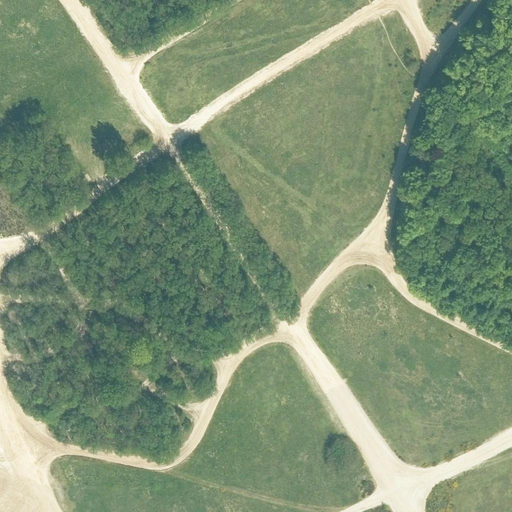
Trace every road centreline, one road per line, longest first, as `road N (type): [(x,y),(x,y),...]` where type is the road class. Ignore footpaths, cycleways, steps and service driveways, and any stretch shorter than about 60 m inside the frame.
road 1 (track): [(409,511),(72,0)]
road 2 (track): [(387,0),(239,89),(51,227),(0,251)]
road 3 (track): [(511,348),(416,299),(364,240),(387,209),(436,56),(402,0)]
road 4 (track): [(45,511),(24,444),(145,463),(172,459),(194,438),(233,356),(286,320)]
road 5 (track): [(230,361),(183,348),(103,301),(0,299)]
road 6 (track): [(19,431),(69,406),(143,386),(183,348)]
road 7 (track): [(104,397),(80,300),(38,234)]
road 8 (track): [(511,438),(352,511)]
road 9 (track): [(118,69),(230,0)]
